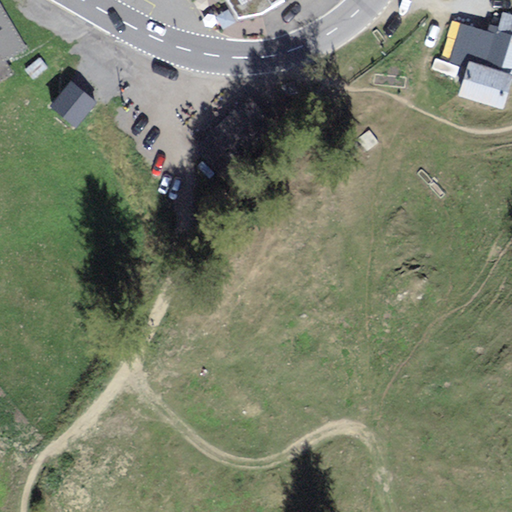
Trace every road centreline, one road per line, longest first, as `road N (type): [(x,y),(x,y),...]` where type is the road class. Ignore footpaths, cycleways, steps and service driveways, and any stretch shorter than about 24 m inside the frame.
road 1 (track): [(158,309),(141,341),(139,375),(178,426),(242,464),(333,427),(364,433),(386,511)]
road 2 (secondary): [(84,0),(182,48),(239,57),(305,44),(368,0)]
road 3 (track): [(269,55),(219,72),(186,102),(166,195),(158,309)]
